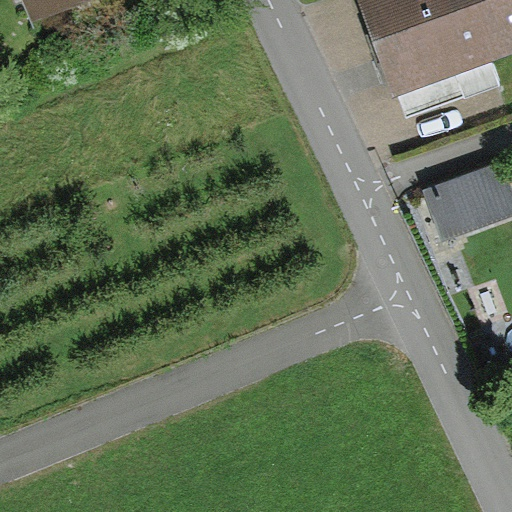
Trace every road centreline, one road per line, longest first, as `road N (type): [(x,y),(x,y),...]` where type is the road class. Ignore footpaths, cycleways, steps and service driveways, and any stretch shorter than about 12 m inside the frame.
road 1 (residential): [(360,190),(511,508)]
road 2 (residential): [(270,0),(360,190)]
road 3 (residential): [(360,190),(511,135)]
